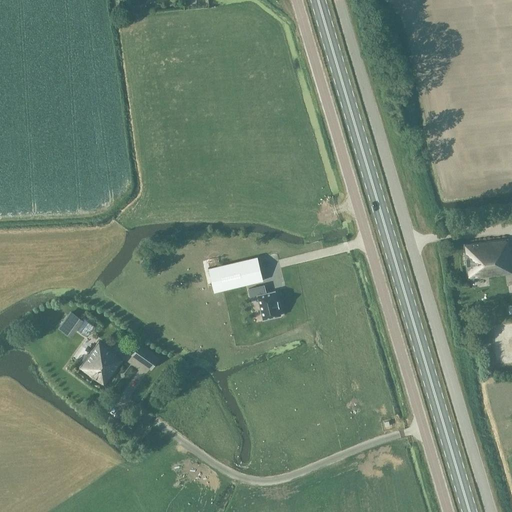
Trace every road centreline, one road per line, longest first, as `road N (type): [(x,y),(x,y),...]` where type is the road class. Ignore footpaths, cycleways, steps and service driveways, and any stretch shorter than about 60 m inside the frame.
road 1 (unclassified): [(295,0),(447,511)]
road 2 (primary): [(469,511),(318,0)]
road 3 (unclassified): [(490,511),(339,0)]
